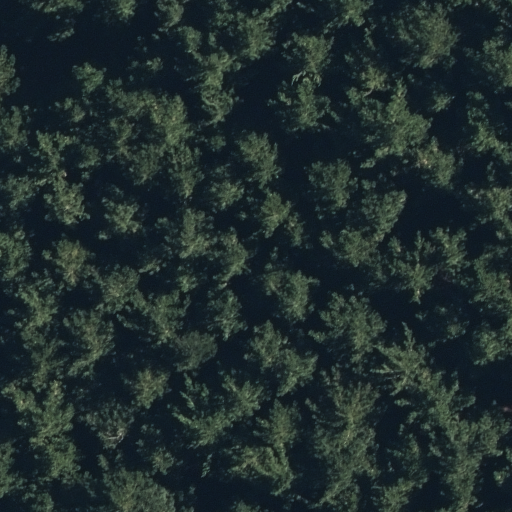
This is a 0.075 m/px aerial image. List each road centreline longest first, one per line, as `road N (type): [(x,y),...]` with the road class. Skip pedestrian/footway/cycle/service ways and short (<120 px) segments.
road 1 (track): [(0,172),(16,146),(81,90),(123,0)]
road 2 (track): [(511,464),(462,461),(402,511)]
